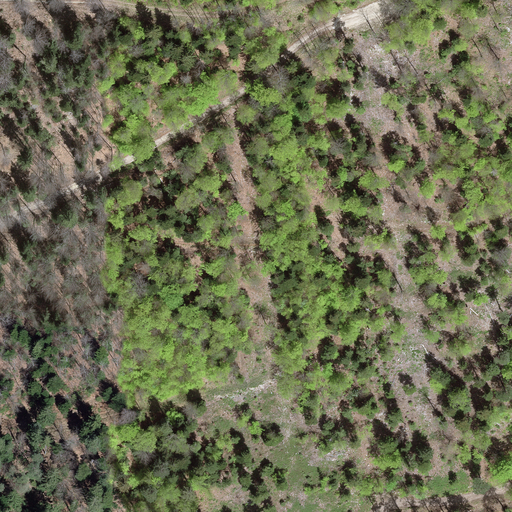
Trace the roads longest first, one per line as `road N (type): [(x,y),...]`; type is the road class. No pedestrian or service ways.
road 1 (track): [(511,205),(486,221),(415,228),(323,207),(278,238),(240,243),(104,230),(0,231)]
road 2 (track): [(384,0),(316,31),(262,80),(0,222)]
road 3 (track): [(316,352),(263,378),(0,451)]
road 4 (track): [(24,0),(224,15),(288,0)]
road 5 (track): [(511,487),(443,502),(391,502),(374,511)]
